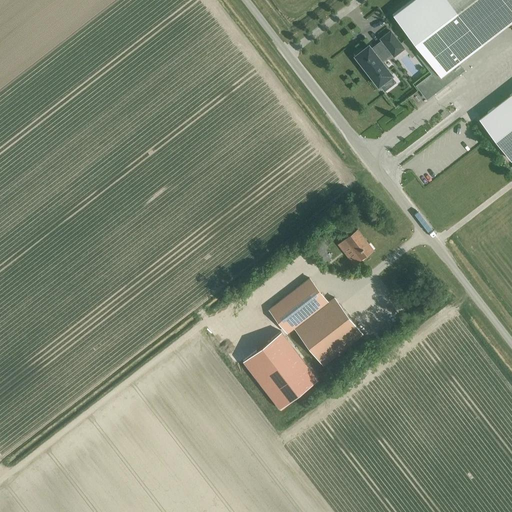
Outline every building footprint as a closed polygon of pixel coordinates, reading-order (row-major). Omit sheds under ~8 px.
[(475,38),(445,0),(412,0),(393,15),(422,52),(417,55),(431,73),(435,70),(439,71),(447,65),(450,69),(481,45),(475,38)] [(511,0),(445,0),(475,38),(511,9),(511,0)] [(356,55),(355,56),(356,56),(363,65),(365,63),(373,74),(371,75),(378,85),(379,85),(391,75),(392,75),(391,74),(381,62),(392,53),(393,55),(394,56),(394,55),(403,48),(404,48),(403,47),(391,32),(391,31),(390,31),(390,32),(381,38),(381,39),(382,40),(371,49),(369,46),(369,45),(368,46),(356,55)] [(511,68),(511,38),(507,31),(481,49),(489,61),(501,53),(511,68)] [(477,56),(470,60),(476,69),(483,65),(477,56)] [(431,73),(416,85),(425,96),(427,94),(429,96),(455,75),(450,69),(447,65),(439,71),(435,70),(431,73)] [(494,90),(511,69),(511,68),(508,65),(489,86),(494,90)] [(401,115),(422,98),(417,92),(396,109),(401,115)] [(511,92),(479,118),(511,160),(511,159),(511,92)] [(359,261),(373,250),(357,229),(343,240),(359,261)] [(269,308),(287,333),(294,328),(328,302),(309,277),(269,308)] [(294,328),(323,365),(362,334),(334,297),(328,302),(294,328)] [(318,379),(281,331),(243,361),(280,408),(318,379)]
